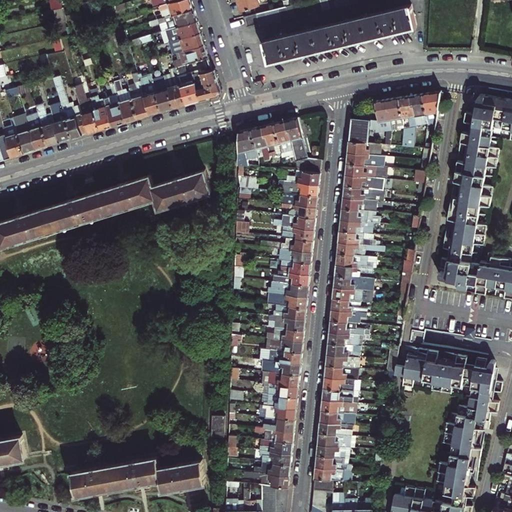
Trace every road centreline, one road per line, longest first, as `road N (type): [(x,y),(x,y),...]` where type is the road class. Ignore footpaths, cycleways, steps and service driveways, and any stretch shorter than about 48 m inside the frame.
road 1 (residential): [(299,511),(341,86)]
road 2 (residential): [(461,70),(418,306),(511,322)]
road 3 (tertiary): [(242,108),(0,180)]
road 4 (tertiary): [(461,70),(341,86)]
